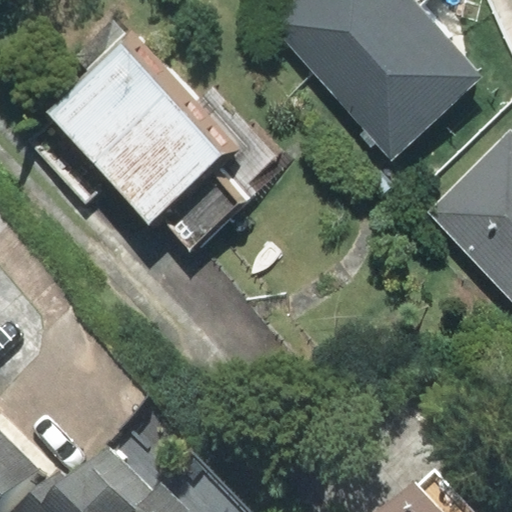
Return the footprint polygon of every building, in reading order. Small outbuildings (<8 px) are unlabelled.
[(409,0),(294,0),(270,22),(392,155),(479,77),(409,0)] [(158,216),(191,251),(281,168),(213,94),(198,107),(130,33),(43,112),(56,126),(33,146),(85,202),(108,180),(149,224),(158,216)] [(511,136),(511,135),(430,212),(511,296),(511,136)] [(0,432),(0,504),(36,472),(0,432)] [(196,511),(162,479),(152,489),(105,443),(66,483),(58,474),(20,511),(196,511)] [(472,511),(433,471),(419,484),(415,480),(380,511),(472,511)]
